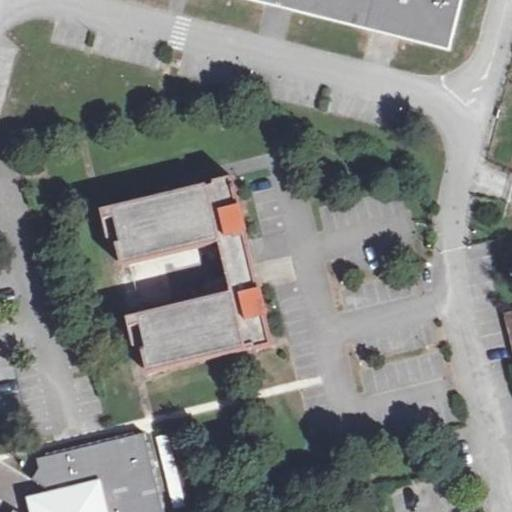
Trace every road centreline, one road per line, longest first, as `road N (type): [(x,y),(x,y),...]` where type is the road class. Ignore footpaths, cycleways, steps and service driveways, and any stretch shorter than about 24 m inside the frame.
road 1 (unclassified): [(57,0),(420,93),(459,121)]
road 2 (unclassified): [(459,121),(454,301),(510,511)]
road 3 (unclassified): [(509,0),(459,121)]
